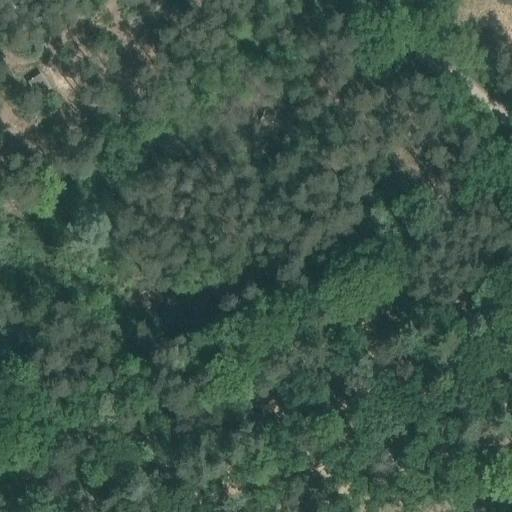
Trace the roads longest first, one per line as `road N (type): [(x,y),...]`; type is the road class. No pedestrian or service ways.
road 1 (unknown): [(511,183),(89,417),(0,450)]
road 2 (track): [(511,121),(365,0)]
